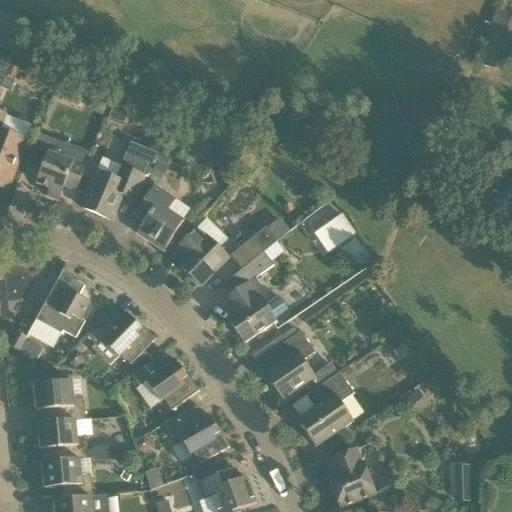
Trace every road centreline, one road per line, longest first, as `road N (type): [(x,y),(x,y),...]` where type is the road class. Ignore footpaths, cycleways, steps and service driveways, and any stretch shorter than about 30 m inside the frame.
road 1 (track): [(511,202),(6,9)]
road 2 (residential): [(0,227),(102,254),(152,289),(220,372),(298,511)]
